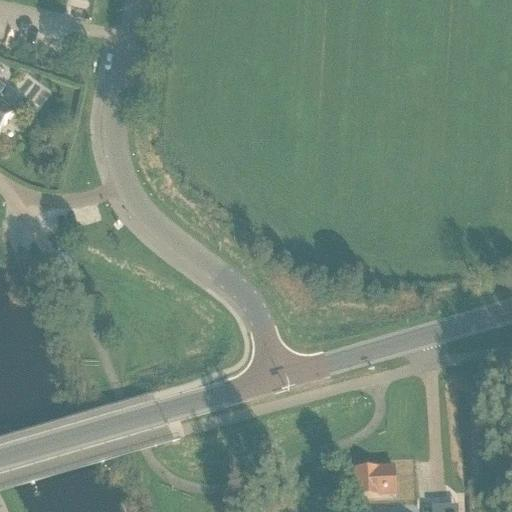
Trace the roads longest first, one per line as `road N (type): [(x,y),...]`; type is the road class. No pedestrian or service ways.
road 1 (secondary): [(0,458),(277,376)]
road 2 (tertiary): [(277,376),(248,300),(170,238),(127,185)]
road 3 (secondary): [(277,376),(511,308)]
road 4 (tertiary): [(127,185),(112,132),(136,0)]
road 5 (residential): [(127,185),(78,201),(10,196),(0,185)]
